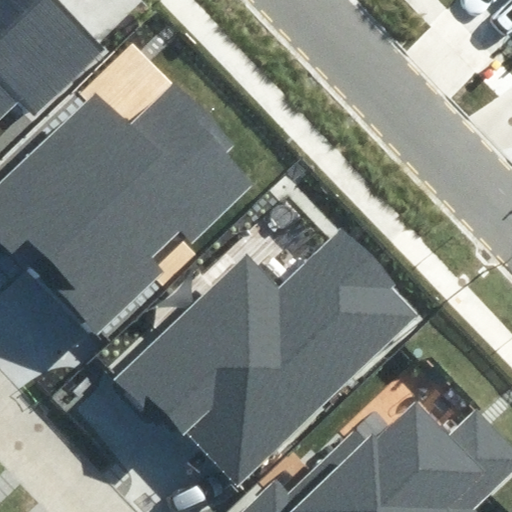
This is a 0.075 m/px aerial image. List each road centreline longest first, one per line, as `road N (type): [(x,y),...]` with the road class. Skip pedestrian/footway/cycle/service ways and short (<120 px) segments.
road 1 (residential): [(307,0),(511,215)]
road 2 (residential): [(97,511),(0,409)]
